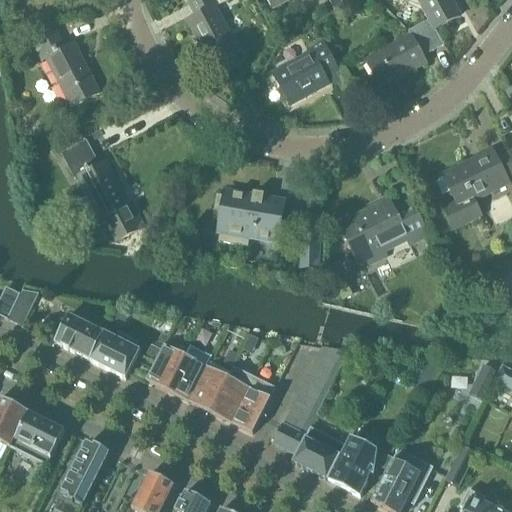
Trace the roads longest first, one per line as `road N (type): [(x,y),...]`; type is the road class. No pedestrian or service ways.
road 1 (residential): [(128,0),(156,64),(187,100),(230,131),(287,147),(345,147),(411,125),(455,92),(511,26)]
road 2 (residential): [(352,511),(0,332)]
road 3 (residential): [(0,384),(251,511)]
